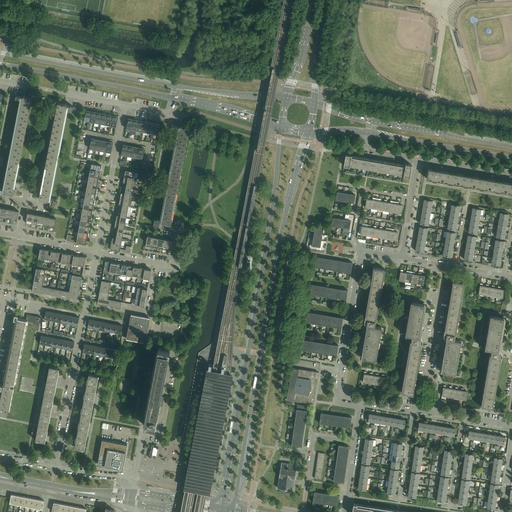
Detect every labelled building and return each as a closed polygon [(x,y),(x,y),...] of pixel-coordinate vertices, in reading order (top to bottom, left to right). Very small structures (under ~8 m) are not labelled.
[(14,194),(32,98),(22,96),(22,97),(16,96),(13,95),(12,98),(16,98),(16,99),(22,100),(4,189),(0,188),(0,196),(0,194),(2,194),(3,191),(4,191),(4,192),(14,194)] [(49,198),(66,112),(67,108),(73,110),(73,109),(76,110),(77,107),(73,107),(67,105),(58,103),(39,199),(49,201),(49,200),(50,200),(50,203),(50,204),(51,204),(51,207),(54,208),(55,204),(56,199),(49,198)] [(171,224),(189,128),(179,126),(179,127),(173,126),(173,129),(179,130),(162,219),(155,218),(154,224),(153,227),(157,227),(158,224),(159,225),(159,224),(160,221),(161,221),(161,222),(170,224),(171,224)] [(405,165),(401,164),(346,155),(344,166),(349,167),(350,164),(404,174),(403,176),(409,177),(411,165),(405,164),(405,165)] [(443,181),(444,171),(428,169),(427,179),(443,181)] [(461,174),(451,173),(444,171),(443,181),(459,184),(461,174)] [(476,177),(467,175),(461,174),(459,184),(474,187),(476,177)] [(492,180),(485,178),(476,177),(474,187),(490,189),(492,180)] [(509,182),(498,181),(492,180),(490,189),(507,192),(509,182)] [(19,211),(13,210),(11,220),(17,221),(19,211)] [(34,214),(28,213),(26,223),(32,224),(34,214)] [(72,235),(68,235),(66,241),(86,245),(87,239),(77,237),(77,241),(71,239),(72,235)] [(121,245),(111,243),(110,249),(130,253),(131,247),(127,246),(126,250),(120,249),(121,245)] [(351,273),(353,263),(349,262),(349,263),(317,258),(316,258),(315,267),(351,273)] [(376,320),(384,272),(385,269),(373,267),(373,270),(374,271),(366,319),(365,319),(364,320),(364,322),(365,324),(366,325),(368,325),(362,358),(374,360),(373,360),(376,361),(381,327),(375,326),(375,321),(376,321),(376,320)] [(464,286),(464,283),(453,281),(452,284),(454,284),(445,332),(444,332),(444,334),(444,335),(444,336),(444,337),(445,338),(446,338),(447,339),(442,371),(453,373),(453,374),(455,374),(461,341),(454,339),(455,334),(456,335),(456,334),(455,334),(464,286)] [(43,287),(33,285),(32,291),(44,293),(45,287),(43,286),(43,287)] [(346,301),(348,290),(345,290),(344,291),(312,285),(310,295),(346,301)] [(56,289),(45,287),(44,293),(55,295),(56,289)] [(67,291),(57,289),(56,289),(55,295),(66,297),(67,291)] [(79,294),(69,292),(70,292),(67,291),(66,297),(78,300),(79,294)] [(108,299),(99,298),(98,303),(109,306),(110,299),(108,299)] [(122,302),(110,299),(109,306),(121,308),(122,302)] [(405,335),(412,336),(411,341),(410,341),(402,390),(402,389),(401,393),(413,395),(413,392),(412,391),(420,343),(422,343),(422,342),(422,341),(422,340),(422,339),(421,338),(420,337),(418,337),(424,304),(413,302),(411,301),(405,335)] [(341,328),(343,318),(340,317),(340,319),(309,313),(307,313),(305,322),(341,328)] [(18,315),(18,314),(16,314),(15,315),(14,320),(17,320),(4,386),(3,385),(3,386),(2,386),(2,385),(0,384),(0,388),(1,389),(2,388),(0,401),(0,414),(8,416),(14,387),(15,386),(14,386),(27,321),(27,320),(26,320),(18,318),(18,315)] [(145,343),(150,318),(131,314),(126,339),(145,343)] [(492,405),(500,357),(501,357),(502,355),(502,354),(501,353),(501,352),(500,351),(498,351),(504,318),(492,316),(492,315),(490,315),(484,349),(485,349),(491,350),(490,355),(482,403),(481,403),(481,406),(492,408),(493,405),(492,405)] [(337,356),(338,345),(335,345),(335,346),(302,341),(302,340),(300,350),(337,356)] [(160,396),(168,350),(158,349),(148,404),(147,408),(144,425),(154,427),(155,417),(157,418),(159,407),(159,405),(162,405),(162,403),(163,399),(160,398),(161,397),(160,396)] [(56,383),(58,373),(59,368),(50,367),(49,369),(48,377),(47,381),(56,383)] [(319,372),(292,368),(286,399),(313,404),(319,372)] [(217,375),(204,373),(186,467),(182,486),(195,489),(217,375)] [(96,391),(98,379),(99,376),(89,374),(87,384),(86,389),(96,390),(96,391)] [(217,375),(195,489),(208,491),(212,472),(230,378),(217,375)] [(54,398),(55,388),(56,386),(56,383),(47,381),(44,396),(54,398)] [(93,405),(96,391),(96,390),(86,389),(85,394),(84,398),(83,404),(93,405)] [(51,412),(53,402),(53,401),(53,398),(54,398),(44,396),(41,411),(51,412)] [(91,416),(92,408),(93,405),(83,404),(83,407),(82,411),(80,418),(90,420),(91,416)] [(301,443),(306,412),(306,411),(306,410),(297,409),(291,445),(302,447),(302,444),(301,443)] [(48,427),(50,417),(51,412),(41,411),(38,425),(48,427)] [(350,428),(352,417),(348,417),(348,418),(321,414),(319,423),(350,428)] [(87,435),(89,425),(90,420),(80,418),(79,426),(78,433),(87,435)] [(45,442),(47,432),(48,427),(38,425),(35,440),(45,442)] [(87,435),(78,433),(75,448),(84,449),(85,445),(87,435)] [(102,440),(97,464),(123,469),(128,445),(102,440)] [(348,447),(348,446),(339,445),(333,481),(344,483),(344,480),(343,479),(348,447)] [(279,476),(278,488),(293,490),(294,479),(295,479),(296,470),(297,465),(281,463),(281,468),(280,468),(279,476)] [(338,506),(339,495),(336,495),(336,496),(314,493),(313,502),(338,506)]
